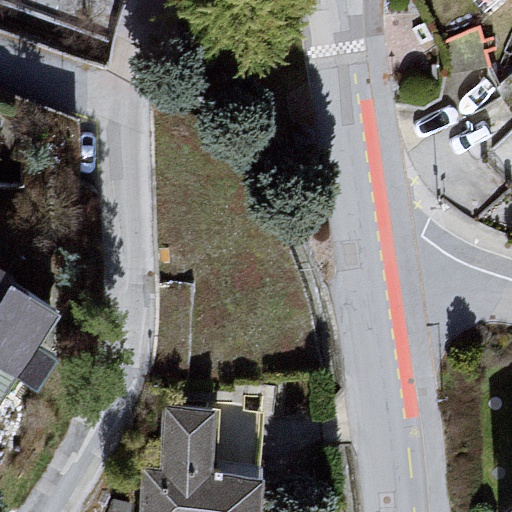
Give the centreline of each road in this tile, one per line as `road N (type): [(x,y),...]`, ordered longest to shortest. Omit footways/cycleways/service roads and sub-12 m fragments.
road 1 (residential): [(154,0),(119,100),(126,342),(107,407),(44,511)]
road 2 (residential): [(392,511),(333,0)]
